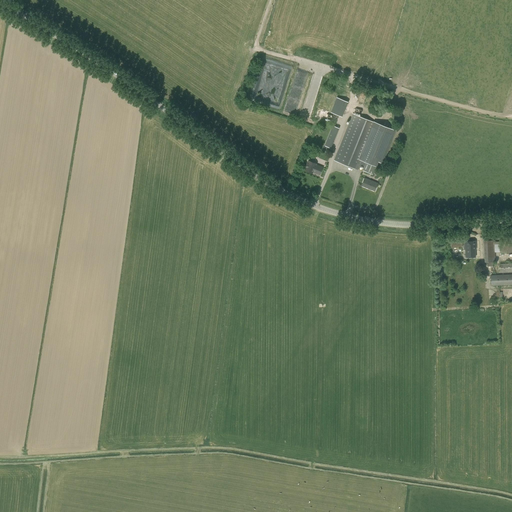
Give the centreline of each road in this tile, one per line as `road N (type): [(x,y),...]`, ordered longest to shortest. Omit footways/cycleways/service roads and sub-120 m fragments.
road 1 (unclassified): [(1,0),(262,178),(315,205),(404,224),(511,218)]
road 2 (track): [(511,116),(263,51),(256,40),(270,0)]
